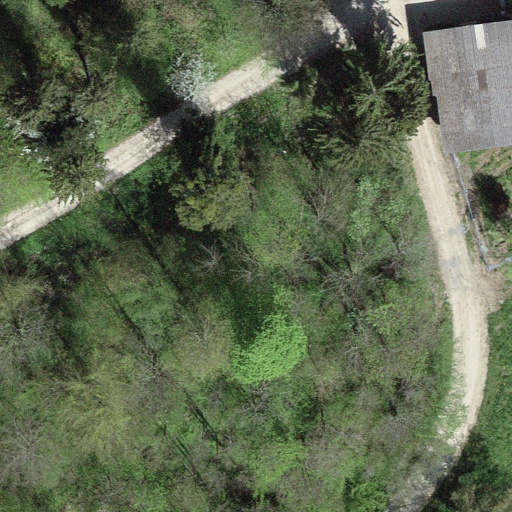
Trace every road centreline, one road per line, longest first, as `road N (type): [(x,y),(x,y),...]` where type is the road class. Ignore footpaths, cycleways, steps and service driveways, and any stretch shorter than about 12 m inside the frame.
road 1 (track): [(409,511),(431,487),(470,409),(471,303),(385,0)]
road 2 (track): [(380,0),(0,229)]
